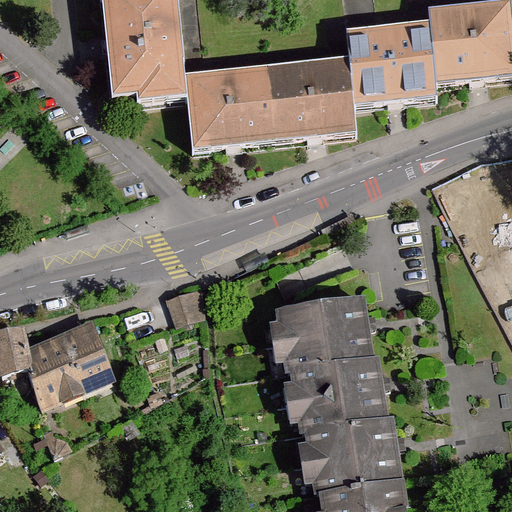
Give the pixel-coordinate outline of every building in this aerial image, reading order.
[(511,85),(511,9),(434,18),(435,31),(352,39),(354,66),(188,83),(179,0),(103,0),(115,108),(140,105),(141,112),(191,106),(197,159),(362,142),(359,115),(443,107),(442,93),(511,85)] [(511,178),(476,191),(511,276),(511,178)] [(177,332),(206,323),(202,292),(168,305),(177,332)] [(368,302),(277,316),(278,327),(271,328),(277,369),(285,368),(287,380),(292,379),(293,389),(285,390),(291,431),(300,429),(301,441),(306,440),(307,449),(299,451),(305,491),(314,490),(315,501),(320,500),(322,511),(410,511),(398,423),(391,424),(382,362),(377,363),(368,302)] [(116,385),(93,325),(29,352),(24,331),(0,336),(0,381),(27,373),(43,418),(116,385)]
